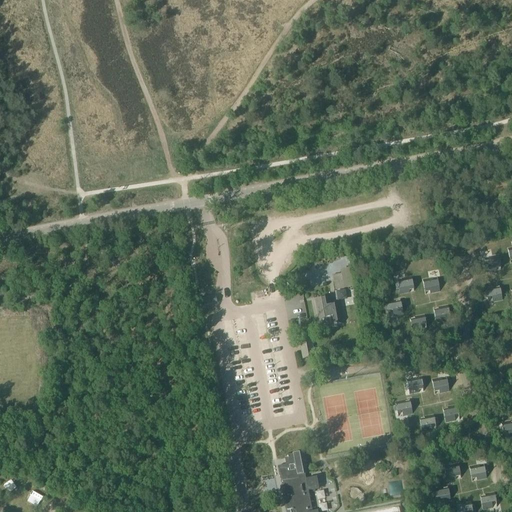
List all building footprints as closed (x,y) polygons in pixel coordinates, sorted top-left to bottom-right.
[(364,207),(364,197),(355,198),(356,208),(364,207)] [(489,263),(482,264),(483,269),(486,269),(486,273),(496,271),(496,269),(500,268),(498,256),(488,258),(489,263)] [(341,295),(349,293),(348,289),(354,288),(350,263),(336,266),(341,295)] [(402,284),(395,286),(396,291),(399,290),(400,295),(410,293),(409,291),(414,290),(411,277),(401,279),(402,284)] [(432,279),(422,281),(425,293),(430,292),(430,294),(440,292),(438,282),(433,283),(432,279)] [(486,293),(483,294),(484,299),(491,298),(492,303),(502,301),(500,289),(495,290),(494,287),(485,289),(486,293)] [(204,306),(217,303),(216,297),(203,299),(204,306)] [(332,306),(331,297),(315,300),(319,320),(326,319),(328,327),(344,324),(340,305),(332,306)] [(387,307),(384,307),(385,313),(392,311),(393,316),(403,314),(401,302),(396,303),(396,301),(386,303),(387,307)] [(438,310),(434,311),(436,323),(446,321),(445,317),(450,316),(448,306),(438,308),(438,310)] [(415,320),(410,321),(412,333),(422,331),(421,327),(426,326),(424,316),(414,318),(415,320)] [(302,360),(314,358),(311,338),(299,340),(302,360)] [(412,384),(404,385),(406,391),(408,390),(409,395),(419,393),(419,390),(423,389),(421,377),(411,379),(412,384)] [(442,378),(432,380),(434,393),(439,392),(439,394),(449,392),(447,382),(443,383),(442,378)] [(396,407),(393,408),(394,413),(402,412),(402,416),(412,414),(410,402),(405,403),(405,401),(395,403),(396,407)] [(448,410),(443,411),(445,423),(455,421),(454,416),(462,415),(461,410),(458,410),(457,406),(447,408),(448,410)] [(424,419),(420,420),(422,433),(432,431),(431,426),(438,424),(437,419),(434,420),(434,415),(424,417),(424,419)] [(336,443),(353,439),(348,417),(332,420),(336,443)] [(502,428),(499,429),(500,434),(507,432),(508,437),(511,436),(511,423),(511,424),(511,422),(501,424),(502,428)] [(286,466),(278,467),(279,475),(282,475),(285,490),(282,491),(283,494),(282,494),(285,511),(317,511),(312,511),(308,492),(319,490),(317,478),(306,481),(305,475),(309,474),(304,452),(284,456),(285,459),(286,466)] [(449,471),(445,472),(447,482),(456,480),(456,477),(461,477),(458,464),(448,466),(449,471)] [(479,465),(469,467),(472,480),(476,479),(477,481),(486,479),(485,475),(488,474),(487,469),(480,470),(479,465)] [(20,495),(20,485),(9,484),(8,495),(20,495)] [(443,488),(433,490),(435,500),(440,499),(441,503),(451,501),(448,489),(443,490),(443,488)] [(485,497),(480,498),(483,510),(493,508),(492,503),(499,502),(498,497),(495,497),(494,493),(484,495),(485,497)] [(33,496),(28,506),(38,510),(43,500),(33,496)] [(461,507),(457,508),(457,511),(473,511),(475,511),(474,506),(471,507),(471,503),(461,504),(461,507)]
